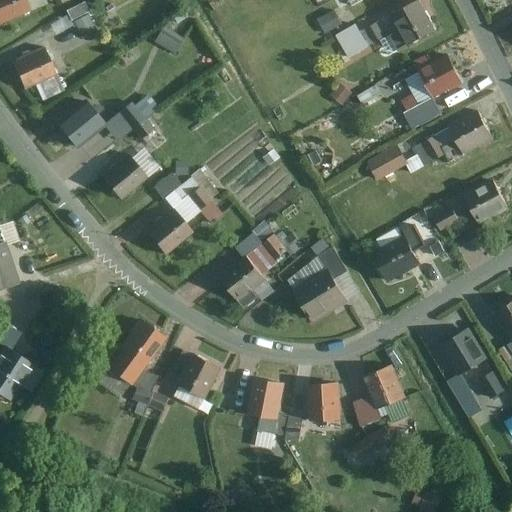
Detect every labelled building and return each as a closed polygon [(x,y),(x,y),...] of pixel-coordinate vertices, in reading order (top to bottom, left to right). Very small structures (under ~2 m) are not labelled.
[(23,0),(0,0),(0,22),(28,10),(23,0)] [(436,30),(419,0),(417,0),(392,14),(401,30),(391,35),(399,50),(436,30)] [(84,2),(66,11),(71,21),(89,12),(84,2)] [(335,11),(318,19),(325,33),(342,24),(335,11)] [(377,22),(367,29),(374,42),(385,35),(377,22)] [(356,24),(336,35),(349,58),(369,46),(356,24)] [(160,28),(154,43),(176,50),(181,35),(160,28)] [(43,46),(12,61),(25,89),(56,75),(43,46)] [(462,82),(449,56),(418,71),(431,97),(462,82)] [(406,80),(394,87),(403,105),(415,99),(406,80)] [(341,84),(331,96),(342,105),(352,93),(341,84)] [(377,86),(358,96),(363,105),(382,94),(377,86)] [(84,101),(58,122),(78,147),(104,126),(84,101)] [(119,114),(130,127),(142,117),(132,104),(119,114)] [(479,111),(450,127),(466,155),(495,139),(479,111)] [(142,117),(130,127),(141,140),(153,129),(142,117)] [(434,139),(415,149),(425,166),(444,156),(434,139)] [(398,147),(369,163),(378,180),(407,164),(398,147)] [(127,154),(101,177),(121,200),(147,178),(127,154)] [(171,174),(153,188),(162,199),(180,185),(171,174)] [(191,178),(171,194),(178,203),(198,187),(191,178)] [(493,181),(464,196),(480,226),(509,210),(493,181)] [(199,187),(187,197),(198,210),(210,200),(199,187)] [(187,197),(146,231),(166,255),(192,232),(184,222),(198,210),(187,197)] [(452,209),(435,217),(442,230),(459,222),(452,209)] [(274,234),(246,257),(260,273),(287,250),(274,234)] [(405,236),(373,254),(389,283),(421,264),(405,236)] [(323,238),(313,245),(321,255),(330,247),(323,238)] [(4,243),(0,244),(0,288),(17,283),(4,243)] [(328,269),(335,280),(348,272),(333,248),(320,256),(328,269)] [(246,257),(220,278),(239,302),(266,281),(260,273),(246,257)] [(328,269),(293,291),(313,323),(348,301),(335,280),(328,269)] [(511,304),(495,314),(511,342),(511,304)] [(138,320),(105,367),(131,387),(142,372),(166,339),(138,320)] [(471,330),(442,347),(459,376),(487,360),(471,330)] [(32,366),(4,347),(0,353),(0,393),(9,399),(32,366)] [(184,376),(195,355),(185,350),(174,371),(184,376)] [(222,368),(195,355),(184,376),(179,387),(207,400),(222,368)] [(395,367),(364,378),(375,409),(406,399),(395,367)] [(157,377),(142,372),(131,387),(151,393),(157,377)] [(504,391),(493,373),(482,380),(493,398),(504,391)] [(286,383),(257,378),(250,415),(262,418),(259,431),(276,435),(280,415),(286,383)] [(479,407),(463,381),(450,389),(467,415),(479,407)] [(339,384),(310,386),(312,422),(341,421),(339,384)] [(136,389),(131,400),(147,407),(152,395),(136,389)] [(153,392),(152,395),(147,407),(163,413),(168,399),(153,392)] [(289,416),(280,415),(276,435),(286,436),(289,416)] [(304,419),(289,416),(286,436),(285,440),(300,442),(304,419)] [(386,427),(369,437),(377,450),(394,440),(386,427)] [(377,450),(369,437),(351,448),(359,461),(377,450)] [(446,461),(429,471),(439,489),(456,479),(446,461)] [(410,510),(421,511),(437,511),(441,493),(414,488),(410,510)]
